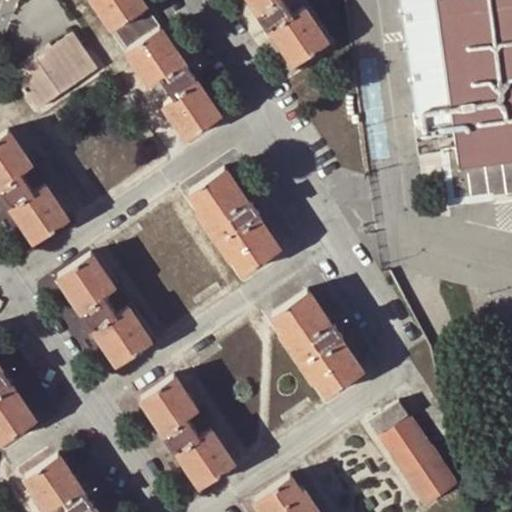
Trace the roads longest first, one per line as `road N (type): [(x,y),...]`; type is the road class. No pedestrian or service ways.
road 1 (residential): [(327,239),(403,356),(191,511)]
road 2 (residential): [(14,277),(247,114)]
road 3 (residential): [(327,239),(96,398)]
road 4 (residential): [(247,114),(327,239)]
road 5 (residential): [(14,277),(96,398)]
road 6 (residential): [(247,114),(261,104),(193,0)]
road 7 (residential): [(96,398),(172,511)]
